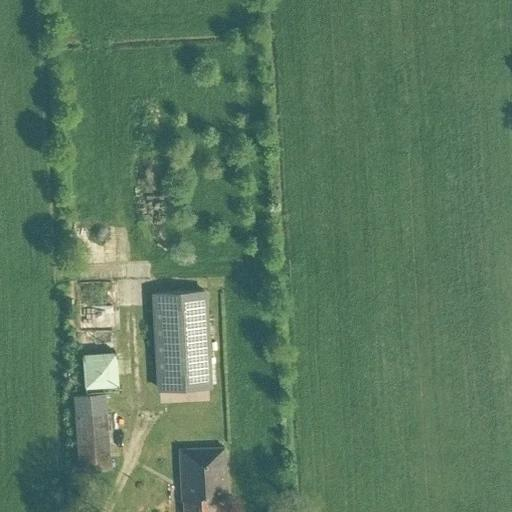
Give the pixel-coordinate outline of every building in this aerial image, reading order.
[(129,144),(132,192),(156,190),(153,143),(129,144)] [(102,249),(102,222),(75,222),(75,249),(102,249)] [(206,287),(151,290),(156,389),(211,386),(206,287)] [(118,318),(117,302),(80,304),(81,319),(118,318)] [(80,353),(83,388),(116,385),(114,351),(80,353)] [(110,467),(104,390),(71,393),(77,469),(110,467)] [(223,446),(179,448),(181,499),(183,499),(183,511),(214,511),(214,497),(226,496),(223,446)]
